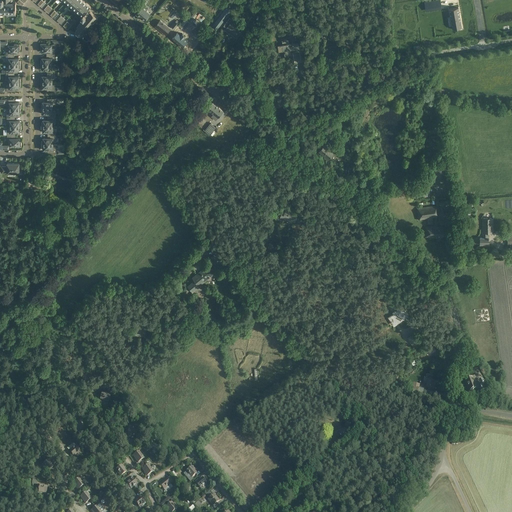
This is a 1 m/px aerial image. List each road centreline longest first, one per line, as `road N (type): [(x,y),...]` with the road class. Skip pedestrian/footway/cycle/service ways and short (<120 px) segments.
road 1 (unclassified): [(447,406),(458,334),(437,280),(209,91)]
road 2 (unclassified): [(209,91),(511,40)]
road 3 (track): [(209,91),(27,303)]
road 4 (track): [(437,280),(459,265),(464,247),(431,53)]
road 5 (residential): [(144,484),(124,456),(105,447),(65,478),(82,511)]
road 6 (residential): [(209,91),(101,0)]
road 7 (residential): [(144,484),(193,456),(239,511)]
road 8 (residential): [(26,154),(37,151),(36,38)]
